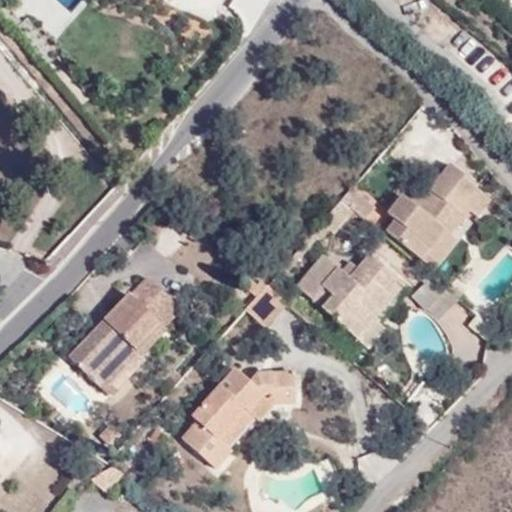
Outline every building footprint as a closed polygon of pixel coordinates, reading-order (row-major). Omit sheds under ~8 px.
[(123,54),(110,39),(96,51),(120,79),(132,68),(122,55),(123,54)] [(423,261),(446,231),(452,236),(470,212),(477,218),(490,202),(478,192),(479,190),(450,166),(416,208),(403,197),(389,214),(396,221),(387,232),(423,261)] [(365,221),(375,208),(352,188),(340,201),(353,212),(365,221)] [(353,212),(340,201),(321,223),(334,235),(353,212)] [(433,271),(458,241),(452,236),(446,231),(423,261),(433,271)] [(323,309),(358,342),(375,321),(374,319),(404,285),(370,256),(350,280),(326,258),(299,288),(314,301),(324,290),(332,298),(323,309)] [(413,294),(432,311),(443,300),(425,282),(413,294)] [(287,305),(267,287),(259,296),(245,312),(265,330),(287,305)] [(314,301),(323,309),(332,298),(324,290),(314,301)] [(163,329),(131,297),(69,357),(102,389),(163,329)] [(367,349),(385,329),(375,321),(358,342),(367,349)] [(264,396),(274,395),(275,405),(297,404),(296,375),(260,376),(253,384),(238,371),(194,419),(197,422),(182,439),(216,470),(233,452),(228,447),(219,439),(244,409),(249,413),(264,396)] [(254,418),(259,423),(275,405),(274,395),(264,396),(249,413),(254,418)] [(228,447),(254,418),(249,413),(244,409),(219,439),(228,447)] [(92,481),(107,495),(130,478),(113,468),(92,481)]
